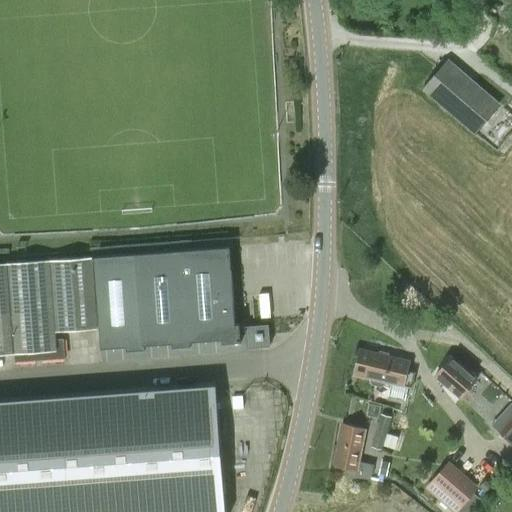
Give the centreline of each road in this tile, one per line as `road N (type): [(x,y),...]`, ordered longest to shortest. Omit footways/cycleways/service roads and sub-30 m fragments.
road 1 (tertiary): [(314,357),(323,184),(314,0)]
road 2 (unclassified): [(314,357),(0,379)]
road 3 (tertiary): [(279,511),(314,357)]
